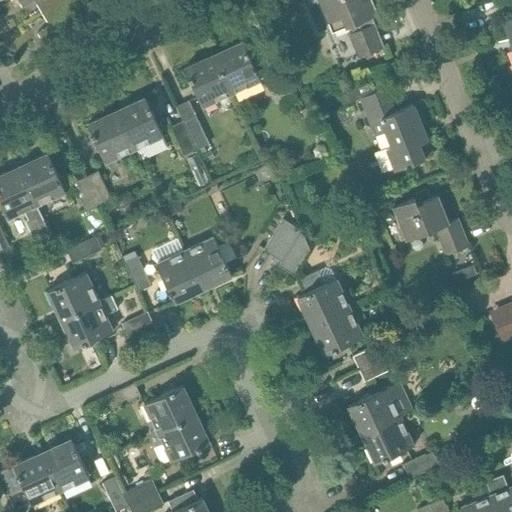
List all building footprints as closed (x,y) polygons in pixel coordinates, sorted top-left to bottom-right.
[(35,0),(42,12),(61,0),(18,0),(22,7),(33,0),(35,0)] [(89,2),(88,0),(61,0),(42,12),(50,24),(38,32),(44,42),(83,18),(77,9),(89,2)] [(350,32),(360,56),(382,47),(370,15),(376,13),(370,0),(320,0),(329,21),(329,20),(333,30),(354,22),(358,29),(350,32)] [(511,17),(503,21),(511,44),(511,17)] [(214,54),(232,92),(260,79),(243,40),(214,54)] [(232,92),(214,54),(185,67),(202,105),(232,92)] [(280,64),(267,70),(281,99),(294,93),(280,64)] [(385,88),(360,97),(375,135),(386,131),(392,145),(387,147),(395,169),(404,166),(405,168),(409,166),(409,164),(433,154),(413,104),(395,111),(385,88)] [(345,105),(356,100),(352,89),(340,94),(345,105)] [(117,109),(135,148),(163,135),(145,96),(117,109)] [(176,105),(183,120),(196,149),(209,143),(189,100),(176,105)] [(105,161),(135,148),(117,109),(87,123),(105,161)] [(196,149),(183,120),(170,126),(184,155),(196,149)] [(19,166),(37,204),(65,191),(48,152),(19,166)] [(37,204),(19,166),(0,174),(0,201),(7,218),(37,204)] [(86,176),(99,205),(112,199),(98,170),(86,176)] [(99,205),(86,176),(72,182),(86,211),(99,205)] [(424,189),(412,194),(413,197),(392,205),(405,239),(434,228),(445,255),(469,245),(458,217),(449,221),(438,194),(428,198),(424,189)] [(263,249),(281,260),(302,229),(284,218),(263,249)] [(0,250),(10,246),(0,225),(0,250)] [(310,249),(302,229),(281,260),(279,264),(294,274),(310,249)] [(102,249),(96,236),(66,249),(72,262),(102,249)] [(185,249),(203,287),(232,274),(214,236),(185,249)] [(203,287),(185,249),(156,263),(174,301),(203,287)] [(137,255),(125,261),(138,290),(151,284),(137,255)] [(463,268),(452,272),(456,281),(467,277),(463,268)] [(298,278),(305,292),(297,295),(311,324),(349,306),(336,277),(324,283),(318,269),(298,278)] [(60,318),(99,300),(86,272),(47,289),(60,318)] [(112,330),(99,300),(60,318),(74,347),(112,330)] [(511,305),(492,314),(503,339),(511,335),(511,305)] [(349,306),(311,324),(324,353),(363,335),(349,306)] [(128,346),(158,333),(152,320),(122,334),(128,346)] [(359,368),(388,355),(382,342),(353,355),(359,368)] [(388,355),(359,368),(365,381),(394,367),(388,355)] [(361,433),(399,414),(411,409),(397,381),(348,404),(361,433)] [(134,382),(105,396),(111,408),(140,395),(134,382)] [(148,436),(196,413),(182,384),(144,402),(152,420),(146,423),(148,427),(145,428),(148,436)] [(209,442),(196,413),(148,436),(152,443),(155,442),(156,446),(163,443),(171,460),(209,442)] [(413,444),(399,414),(361,433),(375,462),(413,444)] [(42,451),(60,490),(89,476),(71,438),(42,451)] [(60,490),(42,451),(0,471),(11,494),(24,488),(31,503),(60,490)] [(403,464),(409,477),(438,463),(432,451),(403,464)] [(129,505),(123,492),(115,476),(103,482),(116,511),(129,505)] [(123,492),(129,505),(158,491),(152,478),(123,492)] [(511,511),(511,485),(491,494),(498,511),(511,511)] [(146,511),(164,504),(158,491),(129,505),(132,511),(146,511)] [(463,511),(498,511),(491,494),(461,506),(463,511)] [(168,511),(208,511),(202,497),(168,511)] [(430,503),(433,511),(448,511),(443,498),(430,503)] [(433,511),(430,503),(417,508),(418,511),(433,511)]
